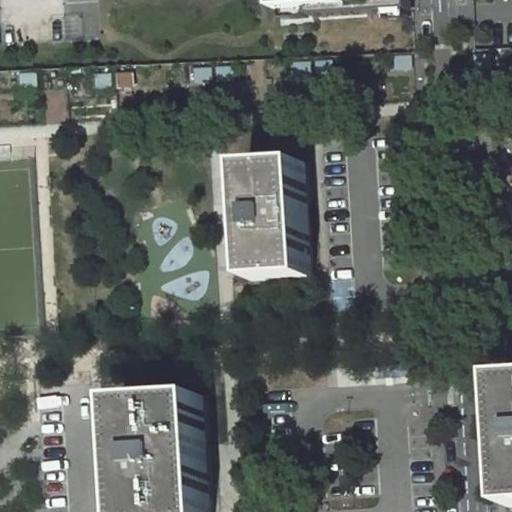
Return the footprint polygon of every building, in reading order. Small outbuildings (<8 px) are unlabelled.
[(280,0),(281,10),(312,8),(313,16),(412,8),(411,0),(280,0)] [(511,50),(494,52),(496,71),(511,69),(511,50)] [(308,276),(301,162),(243,166),(250,280),(308,276)] [(507,506),(511,505),(511,373),(501,374),(507,506)] [(208,511),(201,394),(120,399),(126,511),(208,511)]
